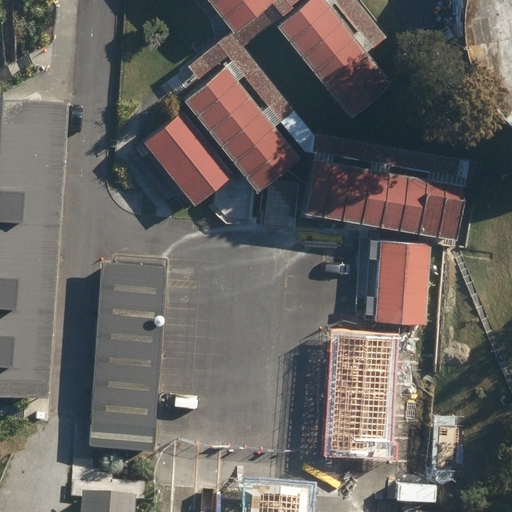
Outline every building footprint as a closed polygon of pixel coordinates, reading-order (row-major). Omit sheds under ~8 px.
[(206,0),(235,36),(277,3),(274,0),(206,0)] [(315,0),(277,31),(350,122),(393,87),(368,56),(374,51),(362,37),(356,42),(331,11),(337,6),(332,0),(315,0)] [(511,0),(449,0),(447,10),(453,60),(474,103),(500,129),(511,135),(511,0)] [(185,105),(258,196),(301,162),(275,130),(282,125),(269,110),(263,115),(238,84),(245,79),(234,66),(185,105)] [(0,398),(49,402),(69,107),(2,102),(3,80),(0,79),(0,398)] [(303,218),(456,243),(466,179),(426,173),(425,182),(390,176),(391,167),(372,164),(371,173),(333,167),(334,158),(313,155),(303,218)] [(89,442),(152,446),(165,268),(103,264),(89,442)] [(132,511),(134,496),(87,492),(85,511),(132,511)]
